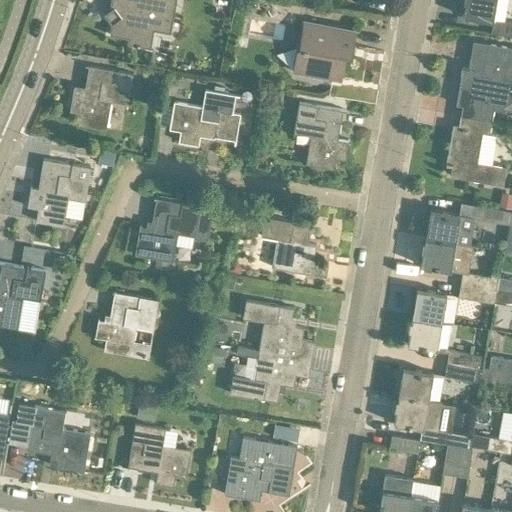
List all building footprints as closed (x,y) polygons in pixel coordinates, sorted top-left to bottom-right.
[(171,32),(176,0),(110,0),(109,9),(104,13),(111,23),(109,34),(128,37),(127,43),(151,47),(154,29),(171,32)] [(492,21),(495,0),(467,0),(467,4),(465,3),(463,17),(492,21)] [(490,33),(511,36),(511,23),(504,22),(504,23),(492,21),(490,33)] [(351,57),(356,31),(302,22),(298,47),(296,46),(292,72),(341,80),(345,56),(351,57)] [(460,117),(491,122),(493,109),(486,108),(491,77),(511,80),(511,47),(472,41),(468,66),(462,65),(456,106),(461,107),(460,117)] [(128,105),(133,73),(89,66),(86,88),(74,86),(70,111),(79,113),(77,126),(106,131),(110,102),(128,105)] [(232,113),(236,95),(223,93),(213,91),(205,90),(202,107),(174,102),(169,129),(180,131),(178,141),(196,144),(197,134),(235,141),(239,115),(232,113)] [(277,91),(267,91),(268,103),(278,103),(277,91)] [(345,159),(348,142),(337,141),(342,111),(298,103),(293,133),(310,136),(305,164),(333,169),(334,158),(345,159)] [(489,135),(491,122),(460,117),(458,126),(452,125),(445,165),(451,167),(450,176),(502,185),(505,168),(476,163),(481,133),(489,135)] [(114,152),(100,150),(98,163),(112,165),(114,152)] [(73,164),(45,160),(43,159),(38,188),(30,187),(27,208),(37,209),(35,221),(63,225),(67,199),(84,202),(90,167),(73,164)] [(511,205),(511,194),(501,193),(499,206),(511,209),(511,205)] [(212,208),(156,199),(151,228),(139,226),(134,256),(156,259),(170,261),(172,262),(177,234),(194,237),(193,239),(207,242),(212,208)] [(508,225),(509,219),(510,212),(473,206),(471,218),(508,225)] [(425,239),(454,243),(459,216),(430,211),(425,239)] [(326,277),(328,263),(314,261),(316,245),(305,244),(308,225),(263,218),(260,237),(277,239),(272,268),(326,277)] [(472,246),(454,243),(425,239),(424,243),(426,243),(424,253),(423,253),(421,266),(461,273),(459,286),(495,292),(498,273),(491,272),(490,278),(467,274),(472,246)] [(51,265),(63,268),(65,260),(53,258),(51,265)] [(170,261),(156,259),(155,267),(169,270),(170,261)] [(240,274),(241,267),(237,261),(229,259),(227,272),(240,274)] [(40,301),(45,271),(1,263),(0,270),(0,326),(17,329),(22,298),(40,301)] [(232,289),(234,278),(223,276),(221,287),(232,289)] [(511,291),(511,280),(499,279),(497,289),(511,291)] [(493,303),(495,292),(459,286),(457,297),(493,303)] [(411,317),(440,322),(445,295),(416,290),(411,317)] [(153,330),(158,300),(114,293),(109,316),(105,315),(104,321),(98,320),(95,338),(105,340),(103,351),(148,359),(151,344),(133,341),(135,327),(153,330)] [(258,350),(311,359),(314,342),(301,340),(303,328),(290,326),(293,308),(245,300),(242,318),(263,321),(258,350)] [(436,350),(440,322),(411,317),(411,322),(409,321),(407,331),(409,331),(407,345),(436,350)] [(228,340),(226,324),(209,326),(211,341),(228,340)] [(220,364),(223,348),(207,346),(204,361),(220,364)] [(311,359),(258,350),(237,346),(236,354),(257,358),(253,379),(232,375),(229,393),(277,402),(280,384),(292,386),(294,375),(308,377),(311,359)] [(446,365),(478,370),(480,358),(448,352),(446,365)] [(511,360),(490,357),(488,368),(511,371),(511,360)] [(481,370),(478,370),(446,365),(444,376),(480,382),(481,370)] [(511,371),(488,368),(483,367),(481,382),(511,386),(511,371)] [(398,397),(427,402),(432,374),(403,369),(398,397)] [(442,404),(427,402),(398,397),(397,401),(399,401),(398,410),(396,410),(393,424),(422,429),(420,441),(446,445),(461,448),(469,450),(469,448),(471,436),(459,435),(437,430),(442,404)] [(155,408),(138,405),(136,417),(153,420),(155,408)] [(83,471),(90,433),(63,429),(66,412),(34,406),(26,451),(50,455),(50,454),(56,455),(54,466),(83,471)] [(185,477),(190,450),(163,445),(165,428),(134,423),(126,467),(156,472),(155,483),(172,486),(174,476),(185,477)] [(300,439),(302,428),(279,423),(277,434),(300,439)] [(417,453),(419,440),(390,436),(388,449),(417,453)] [(288,495),(296,446),(242,437),(239,450),(241,451),(240,457),(230,456),(223,495),(259,501),(260,491),(288,495)] [(488,439),(477,437),(475,447),(487,449),(487,451),(511,454),(511,449),(511,441),(488,438),(488,439)] [(456,476),(461,448),(446,445),(442,474),(456,476)] [(461,448),(456,476),(467,478),(471,448),(469,448),(469,450),(461,448)] [(407,511),(411,496),(410,496),(412,479),(384,475),(382,491),(378,511),(407,511)] [(367,491),(359,490),(357,502),(365,503),(367,491)] [(411,496),(407,511),(434,511),(437,500),(411,496)]
